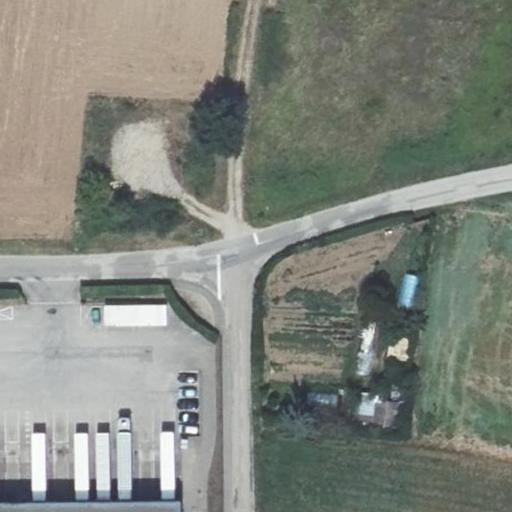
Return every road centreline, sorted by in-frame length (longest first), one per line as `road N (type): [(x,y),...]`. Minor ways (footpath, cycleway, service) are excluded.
road 1 (unclassified): [(511,178),(381,206),(237,250)]
road 2 (residential): [(237,250),(241,511)]
road 3 (track): [(254,0),(237,250)]
road 4 (unclassified): [(237,250),(147,265),(0,270)]
